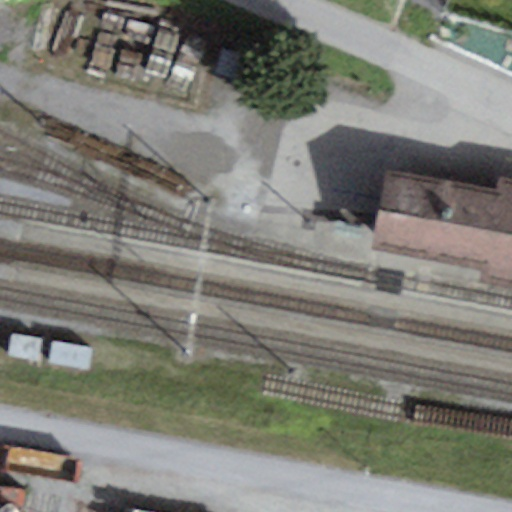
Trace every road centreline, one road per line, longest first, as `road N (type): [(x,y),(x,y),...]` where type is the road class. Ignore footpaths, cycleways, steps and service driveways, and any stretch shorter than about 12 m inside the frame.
road 1 (residential): [(511,506),(0,421)]
road 2 (residential): [(281,0),(511,101)]
